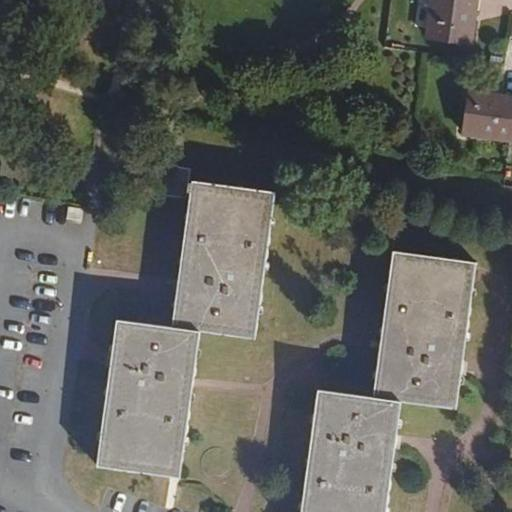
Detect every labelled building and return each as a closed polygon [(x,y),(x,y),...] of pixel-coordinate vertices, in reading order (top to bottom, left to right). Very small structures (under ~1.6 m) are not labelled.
[(480,36),(484,0),(441,0),(437,31),(480,36)] [(510,145),(511,128),(511,103),(468,98),(463,139),(510,145)] [(190,195),(194,165),(159,160),(154,189),(190,195)] [(206,382),(215,327),(267,334),(290,188),(207,176),(190,288),(185,322),(132,314),(111,458),(192,469),(206,382)] [(396,511),(406,439),(411,398),(468,405),(478,327),(487,258),(403,247),(390,347),(384,393),(329,386),(312,511),(396,511)]
